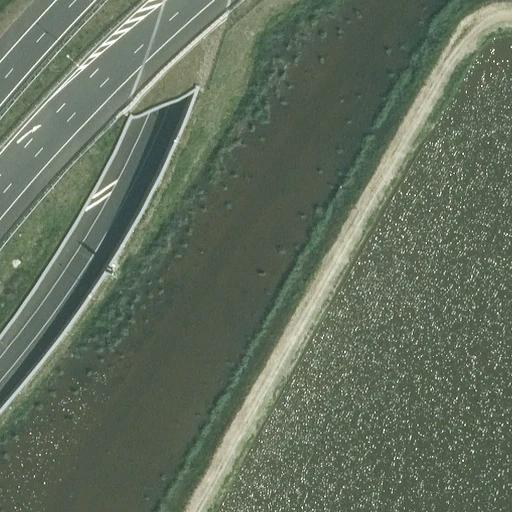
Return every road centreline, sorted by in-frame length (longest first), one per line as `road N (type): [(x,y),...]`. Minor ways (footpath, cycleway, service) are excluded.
road 1 (unknown): [(193,511),(456,32),(473,17),(511,7)]
road 2 (motorway): [(0,370),(57,297),(117,198),(158,108),(191,0)]
road 3 (motorway): [(0,185),(82,96),(192,0)]
